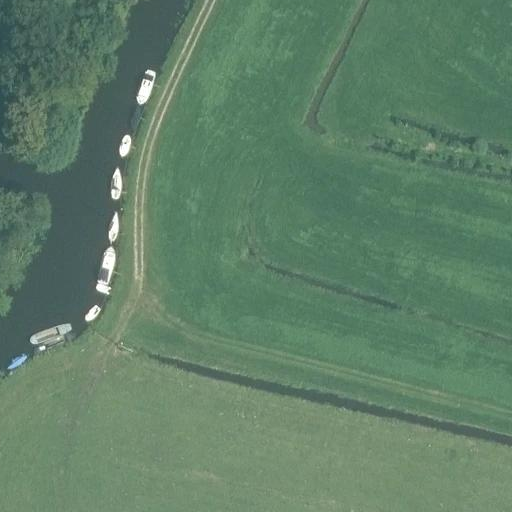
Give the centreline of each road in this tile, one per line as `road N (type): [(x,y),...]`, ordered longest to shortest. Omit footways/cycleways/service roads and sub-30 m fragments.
road 1 (track): [(511,419),(174,327),(138,285),(109,346),(24,390),(0,424)]
road 2 (track): [(138,285),(140,174),(158,110),(210,0)]
